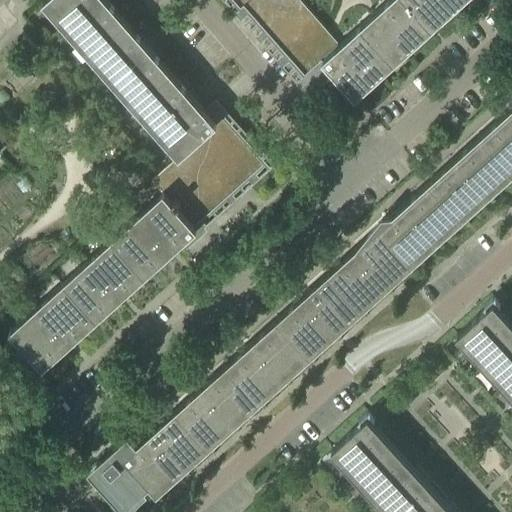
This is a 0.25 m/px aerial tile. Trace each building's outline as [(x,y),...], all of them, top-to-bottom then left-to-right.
[(44,0),(43,1),(45,2),(46,1),(46,0),(49,0),(183,151),(182,152),(179,154),(180,155),(153,179),(164,191),(163,192),(164,193),(167,196),(15,332),(13,329),(12,327),(11,329),(44,366),(45,365),(44,364),(41,361),(192,226),(196,230),(197,228),(195,226),(266,163),(224,114),(212,125),(101,0),(44,0)] [(234,0),(242,9),(245,6),(250,0),(234,0)] [(306,75),(324,60),(357,96),(358,95),(357,94),(355,91),(455,0),(397,0),(344,48),(301,0),(250,0),(245,6),(306,75)] [(511,113),(357,253),(384,282),(511,166),(511,113)] [(156,487),(384,282),(357,253),(130,457),(118,444),(90,469),(129,511),(155,489),(158,492),(159,490),(159,489),(158,490),(156,487)] [(511,328),(492,306),(494,304),(495,304),(496,303),(495,302),(458,335),(459,337),(461,336),(460,335),(463,333),(511,386),(511,328)] [(449,511),(366,421),(369,419),(370,418),(369,416),(332,450),(334,452),(337,448),(396,511),(449,511)]
